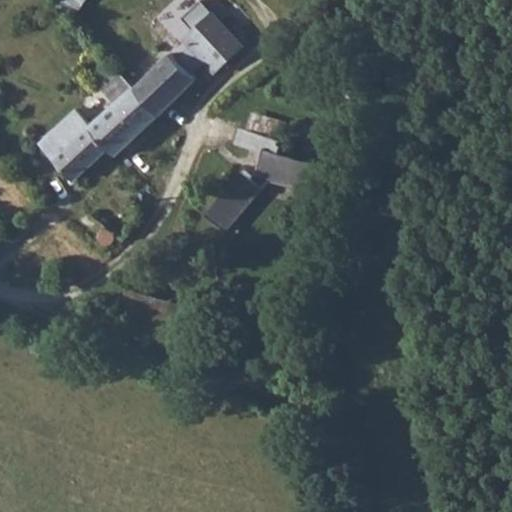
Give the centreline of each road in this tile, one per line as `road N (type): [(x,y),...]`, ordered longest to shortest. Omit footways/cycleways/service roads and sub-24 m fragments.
road 1 (track): [(328,511),(310,408),(0,298)]
road 2 (unknown): [(0,277),(30,282),(85,266),(117,242),(162,187)]
